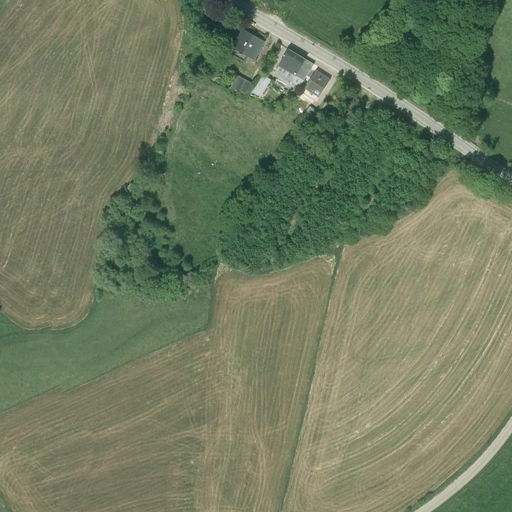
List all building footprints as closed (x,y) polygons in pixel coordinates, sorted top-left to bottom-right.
[(237,30),(226,49),(249,61),(259,43),(237,30)] [(300,61),(283,50),(273,66),(290,76),(300,61)] [(308,66),(300,61),(290,76),(298,82),(308,66)] [(311,71),(299,89),(313,98),(325,80),(311,71)] [(249,85),(230,77),(223,90),(242,96),(249,85)]
